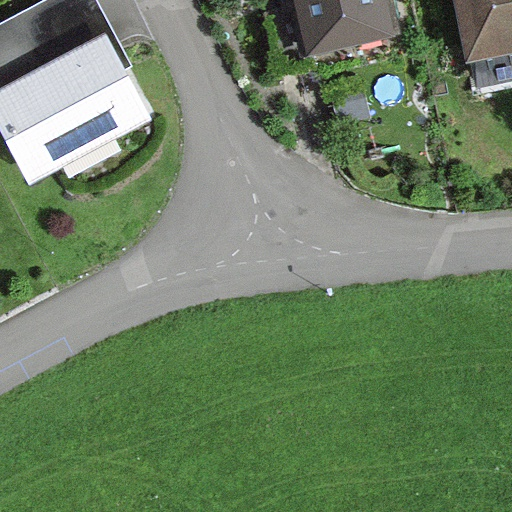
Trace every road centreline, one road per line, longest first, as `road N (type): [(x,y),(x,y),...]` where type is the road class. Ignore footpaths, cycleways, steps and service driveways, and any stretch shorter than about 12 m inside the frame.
road 1 (residential): [(261,259),(146,0)]
road 2 (residential): [(261,259),(132,289),(0,360)]
road 3 (residential): [(511,237),(261,259)]
